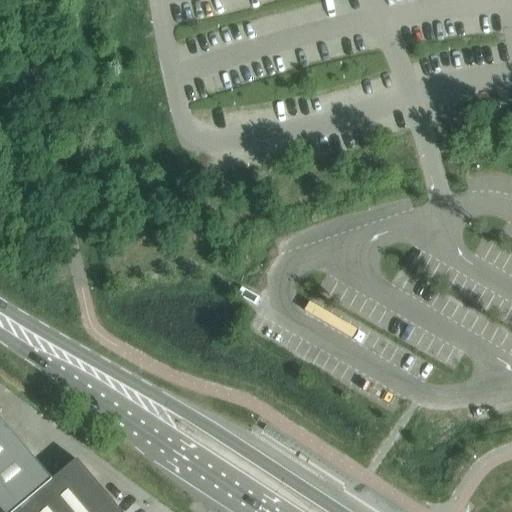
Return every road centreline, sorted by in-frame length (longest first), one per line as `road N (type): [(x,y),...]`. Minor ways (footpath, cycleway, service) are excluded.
road 1 (secondary): [(335,511),(0,299)]
road 2 (secondary): [(0,333),(276,511)]
road 3 (unclassified): [(84,298),(10,0)]
